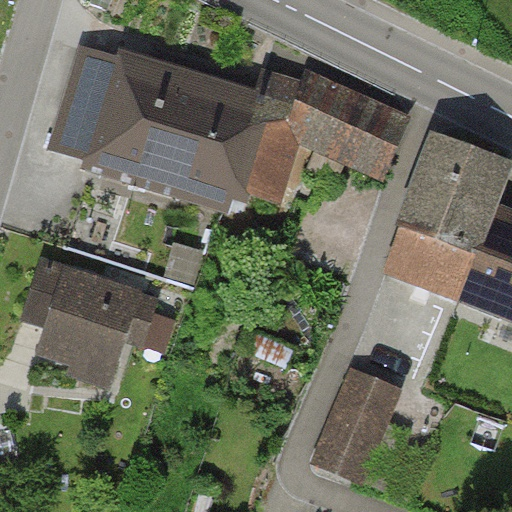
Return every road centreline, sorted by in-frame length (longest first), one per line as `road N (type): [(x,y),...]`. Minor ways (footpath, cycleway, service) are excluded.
road 1 (tertiary): [(275,0),(511,117)]
road 2 (residential): [(42,0),(0,150)]
